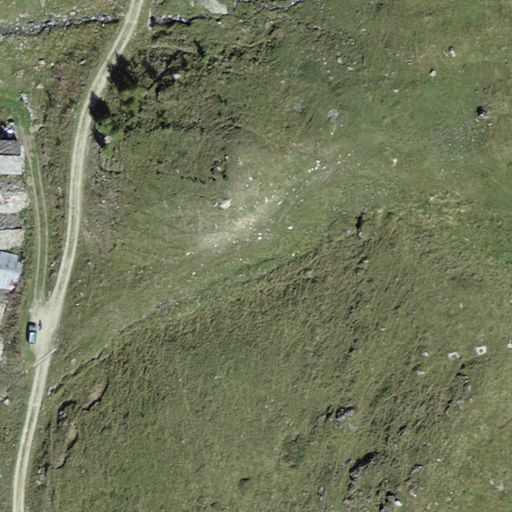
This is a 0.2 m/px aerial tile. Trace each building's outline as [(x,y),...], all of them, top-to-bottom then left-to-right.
[(21,144),(0,143),(0,177),(20,178),(21,144)] [(24,182),(0,182),(0,216),(24,216),(24,182)] [(0,222),(0,250),(21,250),(20,222),(0,222)] [(0,256),(0,290),(13,294),(21,261),(0,256)] [(0,293),(0,330),(1,331),(8,295),(0,293)]
